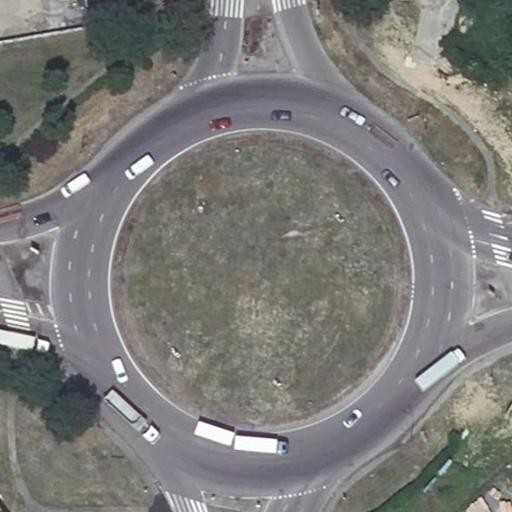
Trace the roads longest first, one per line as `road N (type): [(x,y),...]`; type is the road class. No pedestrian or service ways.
road 1 (primary): [(421,357),(436,271),(416,199)]
road 2 (primary): [(197,112),(131,152),(88,216)]
road 3 (primary): [(311,455),(378,416),(421,357)]
road 4 (primary): [(334,120),(263,102),(197,112)]
road 5 (primary): [(174,444),(236,462),(311,455)]
road 6 (primary): [(86,345),(118,400),(174,444)]
road 7 (primary): [(88,216),(75,277),(86,345)]
road 8 (secondary): [(334,120),(288,0)]
